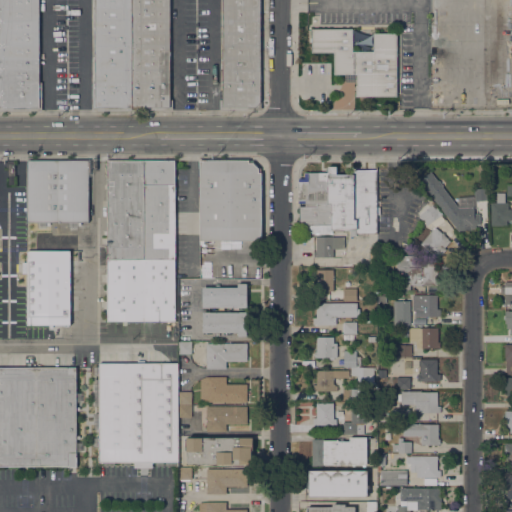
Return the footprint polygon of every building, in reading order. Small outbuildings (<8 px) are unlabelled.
[(0,0),(38,0),(39,82),(41,82),(41,109),(0,109),(0,0)] [(131,109),(92,109),(92,82),(94,82),(94,0),(131,0),(131,109)] [(131,0),(169,0),(169,99),(172,99),(172,109),(131,109),(131,0)] [(219,109),(219,99),(221,99),(221,0),(260,0),(260,99),(261,99),(261,109),(254,109),(219,109)] [(311,29),(352,28),(352,51),(373,51),(373,33),(396,33),(396,96),(355,96),(355,85),(356,85),(356,74),(355,74),(355,81),(345,81),(345,74),(334,74),(334,52),(311,52),(311,42),(310,42),(310,38),(311,38),(311,29)] [(250,161),(254,161),(260,168),(260,172),(261,240),(199,240),(199,159),(250,159),(250,161)] [(76,161),(88,161),(88,222),(76,222),(27,222),(26,161),(76,161)] [(107,161),(174,161),(174,321),(107,321),(107,161)] [(305,234),(305,226),(312,226),(312,225),(304,225),(304,222),(299,222),(299,206),(305,206),(305,200),(298,200),(298,181),(308,181),(308,172),(328,172),(328,166),(336,166),(336,174),(353,174),(353,170),(376,169),(376,233),(356,233),(356,234),(356,236),(350,236),(350,234),(350,229),(332,230),(332,231),(343,231),(343,232),(347,232),(347,234),(347,238),(343,238),(343,247),(333,247),(333,251),(338,251),(338,257),(314,257),(314,251),(315,251),(315,236),(305,236),(305,234)] [(458,228),(457,229),(419,180),(430,171),(458,208),(473,206),(474,214),(480,213),(480,218),(479,218),(479,221),(474,222),(475,227),(458,228)] [(484,188),(485,200),(469,201),(468,189),(484,188)] [(490,202),(496,202),(496,192),(504,192),(504,202),(508,202),(508,209),(511,210),(511,220),(507,220),(507,225),(490,225),(490,202)] [(418,216),(427,208),(426,207),(428,205),(429,206),(433,203),(442,213),(439,215),(446,224),(442,227),(441,226),(437,229),(441,233),(442,232),(444,234),(448,238),(447,239),(449,241),(444,247),(445,249),(437,258),(420,243),(434,227),(430,222),(426,226),(418,216)] [(27,251),(70,251),(70,325),(27,325),(27,251)] [(366,255),(366,265),(340,266),(340,256),(366,255)] [(436,281),(439,281),(439,285),(416,285),(410,284),(410,292),(396,292),(396,280),(403,280),(403,272),(396,272),(396,255),(412,255),(412,267),(423,267),(423,263),(437,263),(436,281)] [(333,290),(316,290),(316,270),(333,270),(333,290)] [(511,281),(511,304),(509,304),(509,307),(501,307),(501,302),(504,302),(504,293),(500,293),(500,286),(504,286),(504,281),(511,281)] [(202,287),(215,287),(215,284),(219,284),(219,287),(237,287),(237,283),(246,283),(246,307),(202,307),(202,287)] [(356,288),(356,300),(343,300),(343,288),(356,288)] [(437,294),(437,309),(440,309),(440,316),(414,316),(414,310),(412,310),(412,295),(437,294)] [(393,300),(409,300),(409,312),(410,312),(410,324),(393,324),(393,300)] [(356,302),(356,308),(359,308),(359,314),(356,314),(356,316),(335,316),(335,324),(316,324),(312,324),(312,317),(316,317),(316,302),(333,302),(356,302)] [(247,311),(246,336),(237,336),(237,332),(219,332),(219,335),(215,335),(215,332),(202,332),(202,311),(247,311)] [(343,333),(343,321),(359,321),(359,324),(356,324),(356,333),(343,333)] [(438,327),(438,343),(440,343),(440,348),(416,348),(415,340),(409,340),(409,327),(438,327)] [(333,337),(333,342),(336,342),(336,357),(314,357),(314,351),(316,351),(316,336),(333,337)] [(191,353),(178,354),(178,342),(191,342),(191,353)] [(246,343),(246,361),(226,361),(226,368),(206,368),(206,343),(246,343)] [(511,373),(511,343),(503,344),(504,374),(511,373)] [(411,344),(411,356),(396,356),(397,344),(411,344)] [(350,366),(343,366),(343,350),(356,350),(356,356),(361,356),(361,360),(360,360),(360,365),(358,365),(358,368),(350,368),(350,366)] [(437,359),(437,374),(440,374),(440,380),(436,380),(436,381),(417,381),(417,373),(420,373),(420,359),(437,359)] [(178,417),(178,462),(153,462),(153,465),(132,465),(132,462),(98,462),(98,363),(177,363),(177,391),(178,391),(178,405),(178,417)] [(76,466),(0,466),(0,367),(76,367),(76,466)] [(374,368),(375,369),(373,369),(373,381),(375,381),(375,392),(358,392),(358,400),(342,400),(342,388),(357,388),(357,375),(350,375),(350,368),(358,368),(374,368)] [(386,377),(378,377),(378,369),(385,369),(386,377)] [(348,370),(348,377),(343,377),(343,378),(336,378),(336,377),(333,377),(333,383),(334,383),(334,385),(336,385),(336,390),(313,390),(313,384),(316,384),(316,370),(348,370)] [(226,376),(226,384),(247,384),(246,402),(206,401),(200,400),(200,378),(206,376),(226,376)] [(409,376),(409,388),(397,388),(397,376),(409,376)] [(178,405),(178,391),(191,391),(191,405),(178,405)] [(420,391),(440,392),(440,412),(420,412),(420,410),(415,410),(415,403),(401,403),(401,401),(398,401),(398,394),(400,394),(400,391),(420,391)] [(333,403),(333,402),(341,402),(341,406),(333,406),(333,421),(316,421),(316,403),(333,403)] [(191,417),(178,417),(178,405),(191,405),(191,417)] [(246,406),(246,423),(226,423),(226,431),(206,431),(206,405),(246,406)] [(392,421),(392,408),(409,408),(409,421),(392,421)] [(345,434),(345,422),(363,421),(363,433),(345,434)] [(402,436),(402,423),(438,423),(438,439),(440,439),(440,444),(421,444),(421,436),(402,436)] [(253,437),(253,463),(187,464),(187,451),(186,451),(186,450),(185,450),(184,438),(253,437)] [(323,464),(323,465),(312,465),(312,441),(349,441),(349,437),(366,437),(366,464),(323,464)] [(411,452),(398,452),(398,451),(392,451),(392,444),(398,444),(398,437),(402,437),(402,441),(411,441),(411,452)] [(503,460),(511,460),(511,441),(503,442),(503,460)] [(385,465),(377,465),(377,454),(384,454),(385,465)] [(410,455),(437,455),(437,470),(440,470),(440,477),(437,477),(420,477),(420,476),(416,476),(416,471),(406,471),(406,485),(380,485),(380,469),(406,469),(406,463),(405,463),(405,456),(410,456),(410,455)] [(191,479),(178,479),(178,467),(191,467),(191,479)] [(247,468),(247,486),(226,486),(226,493),(206,493),(206,468),(247,468)] [(367,470),(367,484),(369,484),(369,488),(367,488),(367,496),(309,496),(309,488),(306,488),(306,481),(308,481),(308,470),(367,470)] [(385,511),(385,505),(410,505),(410,509),(416,509),(416,502),(406,502),(406,500),(400,500),(400,487),(441,487),(440,510),(420,509),(420,511),(385,511)] [(206,501),(226,501),(226,509),(247,509),(247,511),(205,511),(205,509),(206,509),(206,501)] [(366,511),(366,502),(376,502),(375,511),(366,511)] [(306,511),(306,506),(332,506),(332,503),(345,503),(345,506),(355,506),(355,511),(306,511)]
